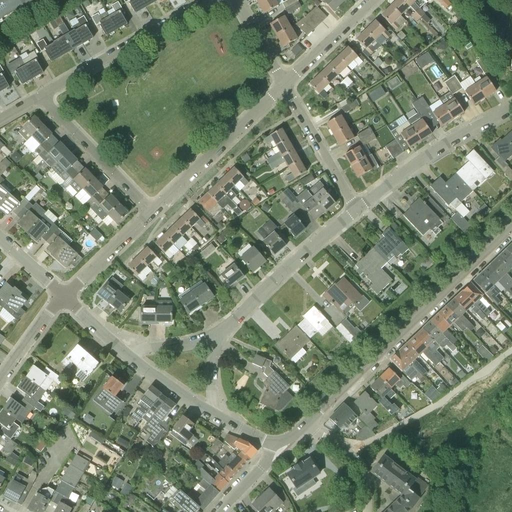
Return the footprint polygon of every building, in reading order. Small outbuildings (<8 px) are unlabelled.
[(0,0),(0,20),(34,0),(0,0)] [(122,0),(125,4),(128,1),(135,13),(146,7),(141,0),(122,0)] [(264,14),(279,6),(275,0),(261,0),(257,2),(264,14)] [(285,8),(298,1),(297,0),(288,0),(282,4),(285,8)] [(322,0),(333,11),(343,2),(341,0),(322,0)] [(397,0),(391,6),(401,16),(410,7),(403,0),(397,0)] [(421,17),(424,14),(414,3),(417,0),(403,0),(410,7),(416,12),(421,17)] [(445,9),(451,4),(446,0),(436,0),(445,9)] [(301,7),(298,1),(285,8),(288,14),(301,7)] [(116,30),(127,24),(120,12),(123,11),(118,2),(111,6),(112,9),(115,13),(108,17),(116,30)] [(401,16),(391,6),(381,16),(389,24),(396,31),(400,27),(395,22),(401,16),(408,23),(401,16)] [(317,7),(312,11),(296,24),(307,36),(327,17),(317,7)] [(421,17),(416,12),(411,16),(417,22),(421,17)] [(100,16),(98,13),(91,17),(96,26),(99,25),(106,36),(116,30),(108,17),(105,13),(100,16)] [(77,20),(81,27),(75,31),(82,44),(93,38),(86,26),(88,24),(84,16),(77,20)] [(276,36),(291,28),(285,16),(270,24),(276,36)] [(63,24),(59,18),(54,20),(59,27),(64,37),(72,50),(82,44),(75,31),(74,30),(69,33),(64,23),(63,24)] [(59,27),(54,20),(50,23),(54,30),(59,27)] [(390,36),(376,21),(366,30),(375,40),(381,35),(386,40),(390,36)] [(283,47),(298,39),(291,28),(276,36),(283,47)] [(370,55),(375,51),(370,46),(375,40),(366,30),(356,40),(370,55)] [(402,42),(407,37),(402,33),(397,37),(402,42)] [(72,50),(64,37),(54,43),(62,56),(72,50)] [(47,47),(43,39),(36,43),(41,52),(44,51),(51,62),(62,56),(54,43),(54,42),(53,42),(54,44),(47,47)] [(362,63),(348,48),(338,57),(347,67),(354,61),(359,66),(362,63)] [(415,58),(420,68),(434,59),(429,50),(415,58)] [(32,79),(43,73),(36,60),(38,59),(34,51),(28,55),(28,57),(22,61),(25,66),(32,79)] [(338,76),(347,67),(338,57),(329,67),(338,76)] [(484,74),(489,71),(481,58),(476,62),(484,74)] [(18,70),(14,62),(7,66),(11,74),(15,71),(16,72),(15,73),(22,85),(32,79),(25,66),(18,70)] [(0,91),(9,87),(2,75),(4,73),(0,65),(0,91)] [(328,85),(338,76),(329,67),(319,76),(328,85)] [(397,74),(388,81),(393,87),(402,81),(397,74)] [(324,100),(328,96),(323,90),(328,85),(319,76),(310,85),(324,100)] [(457,92),(463,89),(455,76),(449,80),(457,92)] [(353,82),(347,77),(343,81),(348,86),(353,82)] [(485,99),(496,91),(487,77),(475,85),(485,99)] [(452,96),(457,92),(449,80),(444,83),(452,96)] [(345,90),(348,86),(343,81),(339,85),(345,90)] [(474,106),(485,99),(475,85),(465,92),(474,106)] [(374,90),(368,94),(373,102),(379,98),(374,90)] [(426,113),(431,110),(422,97),(417,101),(426,113)] [(342,108),(350,104),(347,99),(339,104),(342,108)] [(453,120),(464,113),(454,99),(443,106),(453,120)] [(345,114),(357,106),(354,101),(350,104),(342,108),(345,114)] [(420,117),(426,113),(417,101),(412,104),(420,117)] [(442,127),(453,120),(443,106),(432,113),(442,127)] [(333,135),(348,127),(341,115),(327,124),(333,135)] [(27,142),(43,126),(34,116),(18,133),(27,142)] [(420,141),(432,134),(422,120),(411,127),(420,141)] [(420,141),(411,127),(407,122),(395,130),(399,137),(401,135),(410,148),(420,141)] [(49,145),(45,140),(51,134),(43,126),(27,142),(24,144),(28,149),(33,144),(36,147),(31,152),(36,158),(39,155),(49,145)] [(340,147),(354,138),(348,127),(333,135),(340,147)] [(360,141),(373,133),(370,128),(357,135),(360,141)] [(276,147),(288,140),(282,129),(263,140),(266,144),(273,141),(276,147)] [(511,132),(499,144),(498,142),(492,148),(505,162),(511,155),(511,132)] [(363,146),(376,139),(373,133),(360,141),(363,146)] [(294,151),(288,140),(276,147),(279,153),(266,160),(269,165),(294,151)] [(396,140),(390,143),(398,156),(404,152),(396,140)] [(0,150),(7,157),(11,152),(0,141),(0,150)] [(68,152),(60,143),(53,149),(49,145),(39,155),(43,160),(51,168),(51,169),(68,152)] [(393,159),(398,156),(390,143),(385,147),(393,159)] [(365,158),(359,147),(345,155),(351,167),(371,155),(365,158)] [(264,152),(266,157),(275,153),(273,149),(264,152)] [(493,172),(474,151),(474,150),(465,158),(469,163),(456,174),(455,174),(472,192),(477,188),(473,184),(479,179),(482,183),(494,172),(493,172)] [(288,168),(300,161),(294,151),(269,165),(271,170),(285,162),(288,168)] [(75,171),(70,167),(77,161),(68,152),(51,169),(51,168),(48,172),(56,182),(58,180),(61,184),(75,171)] [(373,173),(380,169),(371,155),(351,167),(358,178),(372,170),(373,173)] [(0,176),(11,163),(6,158),(1,163),(1,162),(0,163),(0,176)] [(286,184),(306,172),(300,161),(288,168),(292,174),(285,178),(283,179),(286,184)] [(511,182),(511,171),(507,166),(501,171),(511,182)] [(249,183),(234,168),(225,177),(235,187),(240,182),(245,187),(249,183)] [(94,178),(85,169),(78,175),(75,171),(61,184),(60,186),(64,190),(69,185),(78,194),(94,178)] [(472,192),(455,174),(453,176),(454,177),(446,185),(440,178),(432,185),(450,205),(456,199),(460,203),(472,192)] [(303,187),(314,181),(311,175),(299,182),(303,187)] [(0,206),(10,194),(0,185),(5,180),(0,176),(0,206)] [(232,210),(241,202),(230,191),(235,187),(225,177),(217,185),(226,195),(231,200),(227,204),(232,210)] [(92,205),(106,192),(101,188),(102,187),(94,178),(78,194),(75,196),(80,201),(83,197),(87,202),(88,201),(92,205)] [(325,213),(335,204),(323,190),(325,188),(320,182),(308,192),(325,213)] [(222,209),(217,204),(226,195),(217,185),(207,194),(222,209)] [(52,205),(54,203),(48,197),(50,195),(42,188),(38,192),(52,205)] [(296,198),(287,189),(282,193),(286,197),(297,210),(302,206),(315,221),(325,213),(308,192),(306,190),(296,198)] [(110,196),(106,192),(92,205),(90,208),(102,221),(108,215),(119,204),(111,195),(110,196)] [(20,203),(10,194),(0,206),(0,209),(8,217),(12,212),(17,216),(29,203),(28,202),(32,198),(28,194),(20,203)] [(213,218),(222,209),(207,194),(199,202),(213,218)] [(256,206),(261,201),(257,197),(252,202),(256,206)] [(293,214),(297,210),(286,197),(281,201),(293,214)] [(423,203),(419,198),(412,204),(413,205),(403,216),(423,236),(440,220),(425,204),(426,204),(424,202),(423,203)] [(33,206),(29,203),(17,216),(21,220),(17,224),(27,234),(39,220),(46,212),(35,204),(33,206)] [(116,224),(128,213),(119,204),(108,215),(116,224)] [(464,234),(472,227),(461,216),(464,212),(461,208),(457,212),(450,219),(464,234)] [(205,225),(191,210),(182,219),(191,229),(196,223),(201,229),(205,225)] [(295,238),(306,229),(300,223),(301,223),(294,216),(284,224),(289,230),(289,231),(295,238)] [(173,228),(182,237),(191,229),(182,219),(173,228)] [(49,229),(39,220),(27,234),(37,242),(41,238),(46,242),(53,233),(58,228),(53,224),(49,229)] [(280,251),(285,246),(276,235),(280,231),(270,221),(261,228),(269,236),(263,241),(273,254),(279,249),(280,251)] [(98,240),(103,235),(95,227),(90,232),(98,240)] [(164,236),(173,246),(182,237),(173,228),(164,236)] [(408,249),(389,229),(390,228),(389,228),(381,235),(382,236),(382,235),(384,238),(373,249),(387,264),(394,256),(396,259),(400,255),(401,256),(408,249)] [(58,238),(53,233),(46,242),(50,246),(46,250),(56,259),(68,246),(58,237),(58,238)] [(222,243),(228,238),(223,233),(217,238),(222,243)] [(169,259),(173,255),(168,250),(173,246),(164,236),(156,244),(169,259)] [(187,243),(193,248),(196,245),(191,239),(187,243)] [(189,252),(193,248),(187,243),(184,246),(189,252)] [(75,268),(82,259),(68,246),(56,259),(66,268),(70,264),(75,268)] [(253,273),(265,262),(253,247),(240,258),(253,273)] [(162,263),(147,248),(138,258),(147,267),(153,262),(158,267),(162,263)] [(377,296),(392,281),(381,269),(387,264),(373,249),(355,266),(373,285),(370,288),(377,296)] [(511,256),(506,250),(498,258),(510,270),(511,272),(511,256)] [(141,282),(146,278),(142,273),(147,267),(138,258),(128,267),(141,282)] [(511,288),(511,280),(510,278),(506,274),(510,271),(510,270),(498,258),(490,266),(511,288)] [(238,282),(244,277),(234,264),(221,275),(226,281),(223,283),(227,288),(237,281),(238,282)] [(511,288),(490,266),(481,274),(493,287),(498,283),(511,297),(511,298),(511,299),(511,288)] [(497,306),(501,303),(495,297),(499,293),(493,287),(481,274),(473,282),(497,306)] [(346,284),(342,280),(332,290),(331,289),(323,296),(332,306),(333,305),(342,314),(344,313),(343,312),(352,304),(355,306),(363,298),(348,283),(346,284)] [(121,288),(112,281),(108,285),(107,284),(98,294),(103,298),(96,306),(103,312),(119,292),(120,290),(121,288)] [(17,293),(6,283),(0,290),(0,305),(3,308),(17,293)] [(200,306),(213,297),(204,284),(191,292),(200,306)] [(486,317),(490,313),(478,301),(482,297),(471,284),(462,292),(486,317)] [(120,312),(131,299),(120,290),(122,289),(121,288),(120,290),(119,292),(103,312),(109,316),(116,308),(120,312)] [(188,314),(200,306),(191,292),(179,300),(188,314)] [(486,317),(462,292),(454,300),(466,312),(470,308),(479,317),(482,321),(486,317)] [(18,321),(25,313),(20,309),(27,301),(17,293),(3,308),(7,311),(18,321)] [(474,328),(462,316),(466,312),(454,300),(446,307),(464,326),(470,332),(474,328)] [(171,322),(172,307),(172,301),(156,301),(156,307),(156,322),(171,322)] [(156,322),(156,307),(141,306),(141,322),(156,322)] [(305,319),(296,328),(309,342),(310,341),(309,340),(317,333),(329,322),(320,314),(321,314),(319,311),(318,312),(314,307),(303,317),(305,319)] [(464,326),(446,307),(438,315),(450,327),(454,323),(460,329),(464,326)] [(450,327),(438,315),(436,317),(431,322),(452,345),(457,341),(446,330),(450,327)] [(356,330),(345,319),(340,324),(355,340),(362,333),(357,329),(356,330)] [(452,345),(431,322),(423,329),(434,342),(437,345),(441,341),(448,349),(451,352),(455,348),(452,345)] [(496,327),(501,332),(505,328),(500,323),(496,327)] [(355,340),(340,324),(336,328),(350,344),(355,340)] [(295,364),(306,353),(302,349),(309,342),(296,328),(277,345),(295,364)] [(439,363),(443,358),(431,345),(434,342),(423,329),(422,330),(415,337),(439,363)] [(439,363),(415,337),(407,344),(419,357),(422,353),(435,366),(439,363)] [(422,377),(423,376),(427,373),(421,366),(415,360),(419,357),(407,344),(399,352),(412,366),(422,377)] [(81,351),(76,347),(62,363),(69,369),(73,364),(76,367),(88,354),(83,350),(81,351)] [(494,357),(498,353),(494,349),(490,352),(494,357)] [(422,377),(412,366),(399,352),(390,360),(411,382),(416,378),(419,381),(422,377)] [(83,382),(87,377),(97,366),(92,361),(94,359),(88,354),(76,367),(80,370),(75,375),(83,382)] [(107,366),(114,358),(110,354),(102,362),(107,366)] [(279,411),(282,410),(293,400),(285,391),(289,388),(269,367),(271,362),(256,355),(252,364),(262,368),(261,370),(264,371),(263,373),(269,379),(263,385),(267,389),(261,403),(279,411)] [(42,372),(34,366),(26,378),(45,392),(53,381),(59,385),(63,380),(57,376),(58,374),(46,367),(42,372)] [(395,385),(399,389),(403,386),(399,382),(400,380),(399,379),(389,369),(380,378),(391,390),(395,385)] [(465,375),(463,372),(459,374),(455,377),(459,381),(465,375)] [(399,382),(403,386),(405,389),(410,384),(402,375),(399,379),(400,380),(399,382)] [(120,403),(114,397),(124,384),(114,376),(104,389),(104,390),(99,396),(109,404),(104,409),(111,415),(120,403)] [(34,408),(45,392),(26,378),(19,389),(27,395),(23,400),(34,408)] [(390,400),(396,394),(391,390),(380,378),(370,388),(381,398),(377,402),(391,416),(399,410),(394,404),(392,406),(388,401),(390,399),(390,400)] [(440,394),(446,389),(441,384),(435,389),(440,394)] [(126,426),(132,430),(138,422),(141,418),(146,412),(145,411),(158,394),(150,387),(141,399),(137,404),(140,407),(136,412),(135,411),(131,417),(131,416),(126,426)] [(146,412),(141,418),(142,418),(148,423),(150,419),(156,413),(167,399),(161,394),(160,396),(158,394),(145,411),(146,412)] [(355,403),(364,412),(367,416),(368,415),(370,413),(377,407),(364,394),(355,403)] [(20,405),(11,399),(3,410),(16,420),(19,416),(25,420),(34,408),(23,400),(20,405)] [(175,406),(167,400),(168,400),(167,399),(156,413),(150,419),(148,423),(147,424),(155,431),(146,442),(154,448),(167,432),(165,431),(173,421),(167,416),(175,406)] [(346,428),(357,417),(344,404),(329,420),(330,419),(339,429),(346,428)] [(10,440),(20,427),(14,423),(16,420),(3,410),(0,414),(0,424),(4,427),(0,431),(0,433),(17,445),(10,440)] [(378,425),(368,415),(367,416),(364,412),(358,418),(368,428),(371,431),(378,425)] [(188,442),(193,436),(188,433),(193,426),(183,417),(173,430),(188,442)] [(92,431),(88,437),(102,445),(105,440),(92,431)] [(0,445),(3,448),(2,450),(7,454),(11,453),(17,445),(0,433),(0,445)] [(257,451),(248,443),(228,435),(225,442),(234,451),(237,448),(242,452),(250,460),(257,451)] [(208,449),(207,450),(214,455),(223,443),(217,439),(208,449)] [(203,451),(198,456),(207,465),(218,474),(218,475),(218,476),(219,475),(228,483),(228,484),(236,475),(227,467),(226,467),(223,470),(218,464),(212,459),(210,457),(207,455),(205,453),(203,451)] [(236,475),(250,460),(242,452),(233,462),(226,455),(218,464),(223,470),(226,467),(227,467),(236,475)] [(80,479),(82,475),(90,461),(77,453),(70,466),(61,480),(62,481),(56,491),(54,491),(52,486),(42,489),(42,490),(38,491),(28,509),(32,511),(42,511),(49,501),(53,503),(58,494),(68,499),(80,479)] [(15,466),(18,461),(8,456),(5,461),(15,466)] [(404,496),(416,480),(383,456),(371,472),(403,496),(404,496)] [(288,474),(287,474),(288,475),(296,488),(297,489),(298,489),(298,488),(304,484),(308,489),(315,485),(312,479),(318,475),(319,474),(319,473),(310,460),(310,459),(309,460),(302,465),(302,464),(301,464),(300,464),(301,464),(295,468),(294,468),(294,469),(295,469),(288,474)] [(215,478),(203,467),(198,473),(204,478),(219,493),(228,483),(219,475),(218,476),(218,475),(215,478)] [(29,491),(34,481),(37,477),(37,472),(33,470),(27,480),(23,478),(20,484),(13,481),(5,497),(6,497),(6,498),(11,501),(12,500),(17,503),(24,489),(29,491)] [(206,508),(190,494),(182,487),(180,490),(158,474),(149,486),(145,483),(137,493),(144,498),(146,495),(154,501),(161,492),(169,499),(168,501),(182,511),(197,511),(200,508),(204,511),(206,508)] [(123,481),(116,477),(111,485),(118,490),(123,481)] [(206,508),(219,493),(204,478),(190,494),(206,508)] [(407,511),(412,508),(428,487),(417,479),(416,480),(404,496),(403,496),(386,511),(407,511)] [(120,494),(126,498),(133,487),(126,483),(120,494)] [(277,497),(269,489),(265,493),(264,492),(259,496),(274,511),(282,504),(287,510),(292,505),(288,498),(283,492),(277,497)] [(133,503),(136,496),(130,493),(121,507),(126,510),(129,503),(130,504),(131,502),(133,503)] [(70,511),(72,509),(71,508),(72,505),(67,502),(68,499),(58,494),(53,503),(59,506),(55,511),(70,511)] [(87,511),(91,507),(95,499),(88,496),(79,511),(87,511)] [(273,511),(274,511),(259,496),(255,500),(256,501),(252,506),(257,511),(273,511)]
